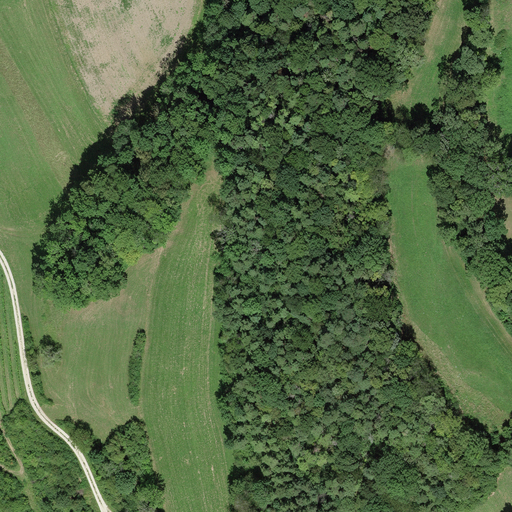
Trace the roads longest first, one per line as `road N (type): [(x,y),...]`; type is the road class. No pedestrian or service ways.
road 1 (track): [(0,232),(31,234),(68,211),(117,159),(212,27),(217,104),(209,159)]
road 2 (track): [(0,255),(30,403),(74,448),(103,511)]
